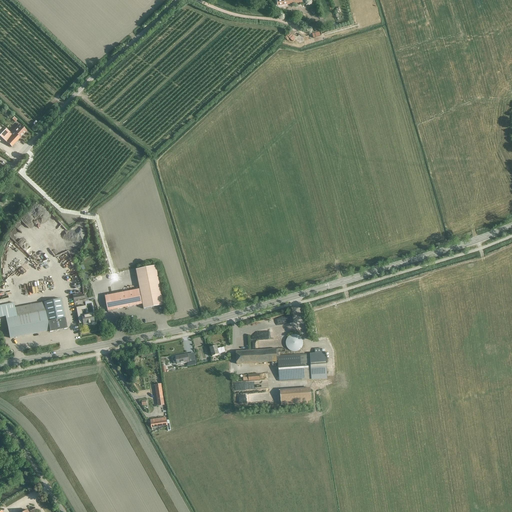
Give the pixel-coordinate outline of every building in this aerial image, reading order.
[(295,39),(289,33),(286,35),(292,41),(295,39)] [(0,135),(0,136),(11,147),(27,131),(19,124),(10,133),(6,129),(0,135)] [(135,305),(142,303),(144,309),(154,307),(163,305),(156,266),(136,270),(140,288),(105,296),(108,310),(135,305)] [(0,305),(0,317),(6,316),(10,338),(66,327),(61,299),(14,308),(13,303),(0,305)] [(83,323),(93,321),(91,313),(82,315),(83,323)] [(303,344),(303,343),(302,342),(302,341),(302,340),(301,339),(301,338),(300,338),(300,337),(299,337),(298,336),(297,335),(296,335),(295,335),(294,335),(293,335),(292,335),(291,335),(291,336),(290,336),(289,336),(288,337),(287,338),(287,339),(286,339),(286,340),(286,341),(285,342),(285,343),(285,344),(285,345),(286,346),(286,347),(286,348),(287,349),(288,350),(289,350),(289,351),(290,351),(291,352),(292,352),(293,352),(294,352),(295,352),(296,352),(297,351),(298,351),(299,351),(299,350),(300,350),(301,349),(301,348),(302,347),(302,346),(302,345),(303,345),(303,344)] [(218,353),(222,352),(221,348),(217,349),(216,346),(209,348),(212,357),(219,355),(218,353)] [(279,382),(311,380),(326,379),(324,354),(321,354),(321,350),(314,350),(314,355),(309,355),(277,357),(277,353),(285,352),(284,348),(236,351),(236,365),(271,363),(271,365),(278,365),(279,382)] [(189,364),(193,364),(191,358),(188,359),(187,354),(175,357),(177,365),(188,362),(189,364)] [(155,385),(158,406),(164,405),(161,384),(155,385)] [(280,390),(281,405),(311,403),(310,388),(280,390)] [(169,420),(166,420),(165,418),(157,419),(157,422),(156,422),(155,419),(150,420),(150,423),(151,428),(163,426),(167,426),(167,425),(170,425),(169,420)]
